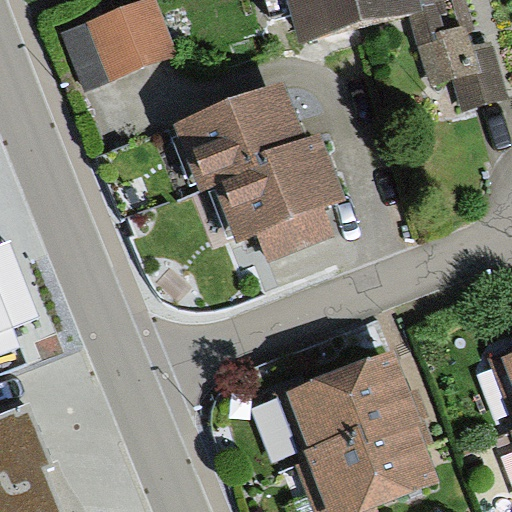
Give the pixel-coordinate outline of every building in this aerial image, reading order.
[(158,0),(152,0),(64,36),(89,96),(182,58),(158,0)] [(287,0),(301,47),(411,16),(432,90),(449,85),(459,117),(511,101),(511,97),(495,40),(475,46),(470,28),(474,27),(466,0),(287,0)] [(285,82),(174,125),(201,198),(214,193),(235,248),(258,239),(267,265),(343,237),(332,208),(350,201),(334,159),(323,131),(307,137),(302,125),(285,82)] [(11,240),(0,244),(0,352),(20,345),(13,326),(41,315),(11,240)] [(304,450),(310,464),(301,468),(318,511),(378,511),(375,504),(439,478),(426,446),(432,443),(429,436),(413,395),(395,351),(289,394),(310,447),(304,450)] [(511,352),(491,360),(511,413),(511,352)] [(0,511),(63,511),(60,504),(43,466),(53,461),(31,406),(0,418),(0,511)] [(279,473),(303,465),(284,409),(260,417),(279,473)]
